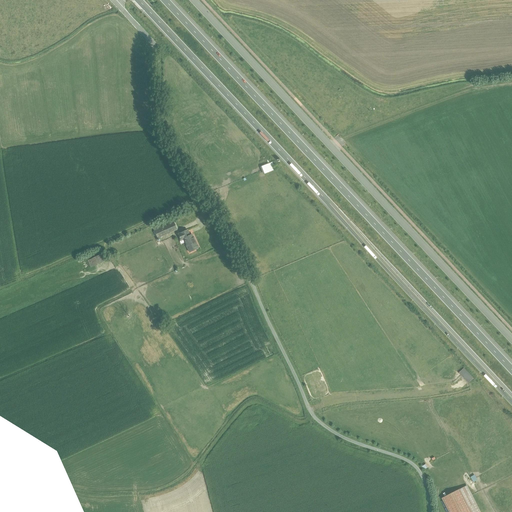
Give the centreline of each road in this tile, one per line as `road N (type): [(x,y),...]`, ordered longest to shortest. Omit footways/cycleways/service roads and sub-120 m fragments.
road 1 (unclassified): [(116,3),(155,46),(162,132),(230,236),(309,409),(345,438),(415,466),(430,511)]
road 2 (trunk): [(138,0),(511,397)]
road 3 (trunk): [(511,370),(165,0)]
road 4 (unclassified): [(511,339),(193,0)]
